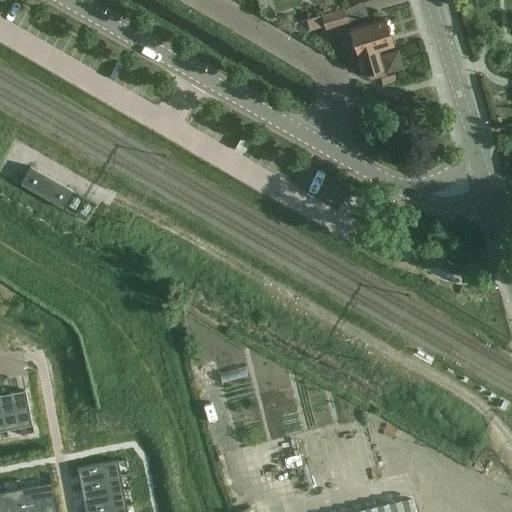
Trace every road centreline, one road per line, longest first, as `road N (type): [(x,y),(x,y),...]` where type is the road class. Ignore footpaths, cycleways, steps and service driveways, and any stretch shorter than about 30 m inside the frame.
road 1 (track): [(492,417),(39,160)]
road 2 (residential): [(325,146),(66,0)]
road 3 (residential): [(325,146),(326,88),(307,61),(201,0)]
road 4 (tertiary): [(479,181),(426,0)]
road 5 (residential): [(479,181),(435,194),(414,191),(325,146)]
